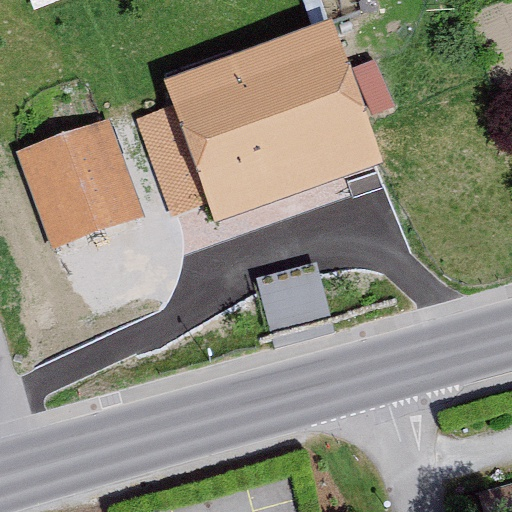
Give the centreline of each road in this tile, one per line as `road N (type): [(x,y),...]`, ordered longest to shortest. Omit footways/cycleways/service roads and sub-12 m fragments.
road 1 (primary): [(382,368),(0,477)]
road 2 (residential): [(382,368),(420,511)]
road 3 (primary): [(511,333),(382,368)]
